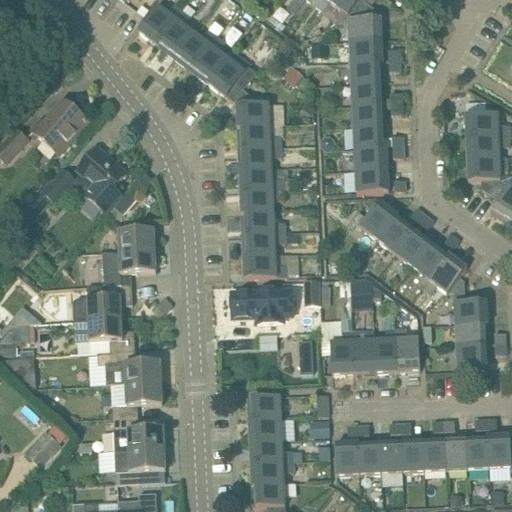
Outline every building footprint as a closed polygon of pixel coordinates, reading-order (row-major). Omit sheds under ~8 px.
[(294,0),(287,11),(292,15),(295,17),(296,15),(307,0),(294,0)] [(333,0),(330,5),(349,19),(349,23),(351,22),(379,21),(379,15),(361,2),(362,0),(333,0)] [(139,35),(156,48),(183,14),(174,8),(168,17),(158,9),(139,35)] [(183,14),(156,48),(174,61),(193,35),(185,29),(191,21),(183,14)] [(286,28),(270,16),(265,22),(282,34),(286,28)] [(351,23),(352,44),(382,43),(381,21),(379,21),(351,22),(351,23)] [(192,74),(217,40),(224,31),(216,25),(209,34),(202,42),(193,35),(174,61),(192,74)] [(311,36),(313,40),(322,35),(320,31),(311,36)] [(192,74),(209,87),(228,61),(219,55),(225,47),(217,40),(192,74)] [(383,65),(382,43),(352,44),(353,66),(383,65)] [(312,61),(327,61),(327,47),(312,47),(312,61)] [(209,87),(221,96),(234,106),(244,93),(257,77),(249,70),(252,66),(246,62),(235,53),(228,61),(209,87)] [(389,54),(389,65),(400,64),(399,53),(389,54)] [(400,75),(400,64),(389,65),(390,75),(400,75)] [(353,66),(353,67),(354,88),(381,87),(380,66),(383,66),(383,65),(353,66)] [(294,70),(288,77),(297,86),(303,79),(294,70)] [(382,108),(381,87),(354,88),(355,110),(382,108)] [(237,108),(238,129),(270,128),(269,107),(254,107),(254,101),(244,93),(234,106),(237,108)] [(391,97),(391,108),(402,108),(401,97),(391,97)] [(42,121),(31,133),(59,157),(88,125),(64,104),(45,125),(42,121)] [(485,116),(485,105),(470,104),(469,115),(485,116)] [(382,108),(355,110),(355,131),(383,130),(382,108)] [(402,118),(402,108),(391,108),(392,119),(402,118)] [(466,119),(467,141),(509,139),(508,128),(499,128),(498,117),(466,119)] [(270,128),(238,129),(239,152),(280,150),(280,140),(270,140),(270,128)] [(383,150),(383,130),(355,131),(356,153),(387,152),(387,150),(383,150)] [(16,131),(0,148),(0,161),(6,168),(29,143),(16,131)] [(314,138),(301,138),(301,146),(314,146),(314,138)] [(467,141),(468,163),(501,161),(500,149),(509,149),(509,139),(467,141)] [(393,140),(393,151),(404,151),(403,140),(393,140)] [(239,152),(240,174),(272,173),(271,161),(281,161),(280,150),(239,152)] [(106,220),(115,210),(123,200),(114,192),(127,177),(97,151),(77,173),(93,187),(82,198),(106,220)] [(404,161),(404,151),(393,151),(394,162),(404,161)] [(387,152),(356,153),(357,175),(388,174),(387,152)] [(482,184),(482,193),(502,183),(501,161),(468,163),(469,185),(482,184)] [(42,196),(48,201),(54,207),(75,183),(63,172),(42,196)] [(240,174),(241,195),(284,194),(290,193),(289,182),(288,182),(288,181),(288,172),(272,173),(240,174)] [(389,195),(388,174),(357,175),(358,197),(365,196),(389,195)] [(491,215),(509,227),(511,222),(511,190),(502,183),(482,193),(498,203),(491,215)] [(395,195),(406,195),(405,184),(395,184),(395,195)] [(131,191),(123,200),(115,210),(124,218),(140,199),(131,191)] [(241,195),(242,216),(275,215),(274,206),(274,204),(284,204),(284,194),(241,195)] [(17,225),(23,230),(27,233),(52,205),(48,201),(42,196),(25,215),(17,224),(17,225)] [(12,204),(0,217),(0,225),(9,233),(9,234),(13,230),(17,225),(17,224),(25,215),(12,204)] [(360,231),(378,244),(398,218),(380,205),(367,222),(359,216),(353,224),(361,230),(360,231)] [(419,227),(426,218),(417,212),(411,220),(419,227)] [(242,216),(243,238),(285,236),(284,231),(284,226),(287,226),(286,214),(275,215),(242,216)] [(399,219),(398,218),(378,244),(396,257),(413,234),(397,222),(399,219)] [(434,225),(426,218),(419,227),(428,233),(434,225)] [(17,225),(13,230),(19,235),(23,230),(17,225)] [(119,235),(120,256),(155,255),(154,233),(119,235)] [(413,270),(430,248),(413,234),(396,257),(413,270)] [(285,247),(285,236),(243,238),(244,258),(275,256),(275,248),(285,247)] [(453,253),(460,245),(451,238),(445,247),(453,253)] [(447,260),(430,248),(413,270),(430,282),(431,283),(450,258),(449,257),(447,260)] [(156,276),(155,255),(120,256),(107,257),(108,278),(107,278),(108,289),(108,290),(132,289),(132,277),(156,276)] [(276,269),(275,256),(244,258),(245,283),(287,281),(287,268),(276,269)] [(450,258),(431,283),(430,282),(423,291),(431,297),(438,288),(448,296),(455,295),(465,295),(465,284),(460,281),(467,272),(450,258)] [(28,279),(24,283),(31,290),(35,286),(28,279)] [(368,298),(367,282),(351,283),(352,299),(368,298)] [(304,285),(305,310),(322,309),(321,284),(304,285)] [(372,287),(373,304),(382,304),(381,294),(372,287)] [(74,306),(74,325),(122,323),(121,309),(133,309),(132,289),(108,290),(108,289),(87,290),(88,302),(77,302),(74,306)] [(292,294),(232,296),(233,322),(258,321),(258,327),(284,326),(284,320),(293,320),(292,294)] [(457,330),(485,328),(488,328),(487,305),(466,306),(465,295),(455,295),(457,330)] [(166,300),(152,311),(159,319),(172,307),(166,300)] [(341,335),(344,335),(353,334),(352,321),(341,321),(341,335)] [(78,357),(99,357),(135,355),(134,335),(122,335),(122,323),(74,325),(75,346),(78,346),(78,357)] [(11,328),(9,326),(3,333),(0,329),(0,337),(2,339),(5,334),(11,328)] [(9,334),(1,345),(18,345),(18,347),(30,346),(29,328),(13,328),(13,334),(9,334)] [(486,350),(485,328),(457,330),(457,351),(486,350)] [(377,376),(399,375),(397,332),(386,333),(387,344),(375,344),(377,376)] [(407,332),(397,332),(399,375),(421,374),(419,341),(407,342),(407,332)] [(333,379),(355,378),(353,334),(344,335),(344,346),(331,346),(333,379)] [(355,378),(377,376),(375,344),(365,344),(365,334),(353,334),(355,378)] [(495,337),(495,348),(506,348),(506,337),(495,337)] [(0,358),(18,359),(18,347),(18,345),(1,345),(0,344),(0,358)] [(507,358),(506,348),(495,348),(496,359),(507,358)] [(486,350),(457,351),(458,372),(487,371),(486,350)] [(112,388),(112,389),(125,389),(162,387),(161,365),(136,366),(135,355),(99,357),(99,369),(106,368),(107,388),(112,388)] [(313,361),(301,361),(302,377),(313,377),(313,361)] [(162,387),(125,389),(126,410),(113,410),(113,413),(114,421),(114,422),(139,421),(138,410),(163,408),(162,387)] [(329,420),(328,399),(317,399),(318,421),(329,420)] [(248,401),(249,423),(282,422),(280,400),(248,401)] [(129,455),(165,453),(164,431),(139,432),(139,421),(114,422),(115,455),(129,454),(129,455)] [(282,422),(249,423),(250,445),(283,444),(282,422)] [(329,423),(309,424),(311,441),(330,440),(329,423)] [(487,434),(486,423),(475,424),(476,434),(487,434)] [(497,439),(497,433),(497,423),(486,423),(487,434),(487,440),(489,440),(497,439)] [(445,436),(444,425),(433,426),(434,436),(445,436)] [(455,425),(444,425),(445,436),(455,435),(455,425)] [(401,438),(401,427),(390,428),(391,439),(401,438)] [(412,427),(401,427),(401,438),(412,438),(412,427)] [(359,440),(359,429),(348,430),(349,440),(359,440)] [(370,429),(359,429),(359,440),(370,440),(370,429)] [(511,483),(511,471),(511,470),(510,439),(497,439),(489,440),(490,472),(490,483),(511,483)] [(490,472),(489,440),(487,440),(487,443),(467,444),(468,473),(490,472)] [(250,445),(251,467),(294,465),(293,454),(283,455),(283,444),(250,445)] [(467,444),(445,445),(447,474),(468,473),(467,444)] [(425,475),(447,474),(445,445),(423,447),(425,475)] [(359,478),(358,446),(336,447),(338,479),(359,478)] [(360,446),(358,446),(359,478),(381,477),(380,449),(360,450),(360,446)] [(43,459),(51,467),(63,455),(55,447),(43,459)] [(423,447),(402,448),(403,476),(425,475),(423,447)] [(381,477),(403,476),(402,448),(380,449),(381,477)] [(129,455),(129,454),(115,455),(117,488),(142,487),(141,476),(166,474),(165,453),(129,455)] [(251,467),(252,489),(285,488),(284,476),(295,476),(294,465),(251,467)] [(286,511),(285,488),(252,489),(253,511),(267,510),(267,511),(286,511)] [(119,511),(157,511),(157,497),(140,498),(140,507),(119,507),(119,511)] [(448,499),(448,509),(462,509),(462,498),(448,499)]
